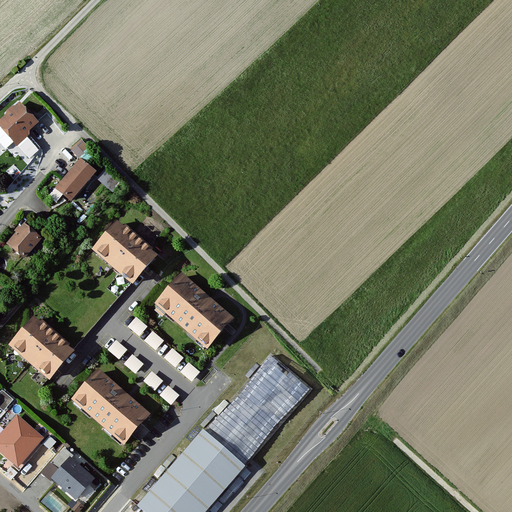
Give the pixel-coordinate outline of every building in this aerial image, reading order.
[(20,102),(0,123),(0,127),(19,145),(40,122),(20,102)] [(72,146),(78,156),(86,151),(80,141),(72,146)] [(96,171),(80,158),(55,187),(71,200),(96,171)] [(44,240),(21,222),(4,243),(27,261),(44,240)] [(155,256),(115,223),(93,248),(133,281),(155,256)] [(235,319),(182,274),(155,303),(206,351),(235,319)] [(77,351),(35,315),(8,345),(50,382),(77,351)] [(136,371),(143,361),(132,353),(125,363),(136,371)] [(150,414),(97,370),(71,398),(123,444),(150,414)] [(44,437),(17,415),(0,435),(0,452),(18,468),(44,437)] [(209,511),(249,468),(205,430),(138,505),(146,511),(209,511)] [(94,479),(69,457),(50,479),(75,500),(94,479)] [(42,471),(49,476),(56,465),(49,460),(42,471)]
